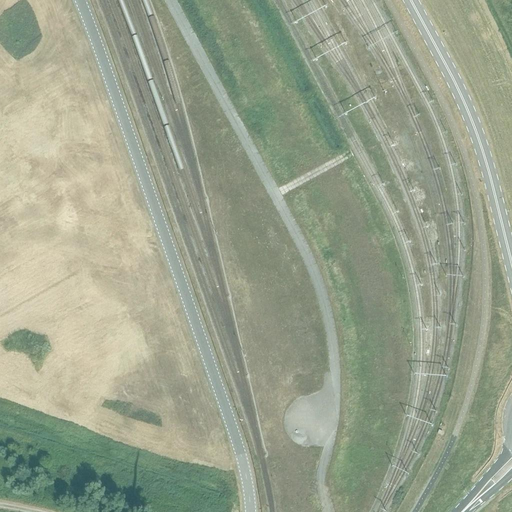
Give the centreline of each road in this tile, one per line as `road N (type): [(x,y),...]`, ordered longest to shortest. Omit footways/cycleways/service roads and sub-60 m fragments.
road 1 (unclassified): [(250,511),(236,443),(80,0)]
road 2 (secondary): [(511,262),(474,126),(410,0)]
